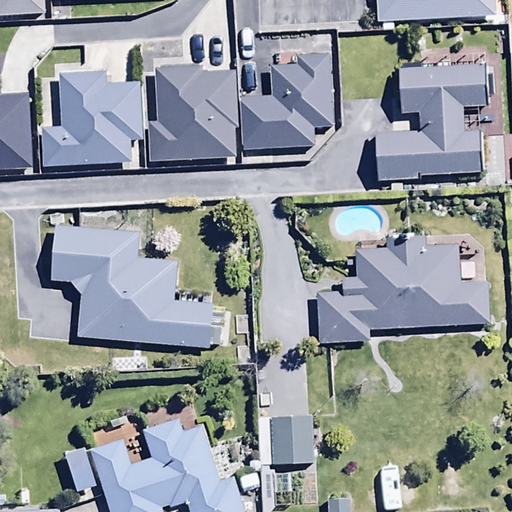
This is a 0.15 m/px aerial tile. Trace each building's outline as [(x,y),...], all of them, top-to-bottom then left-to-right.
[(0,0),(0,19),(44,18),(43,0),(0,0)] [(393,33),(392,24),(493,20),(492,0),(374,0),(375,26),(381,26),(381,33),(393,33)] [(240,99),(241,153),(313,151),(312,133),(331,133),(329,57),(295,58),(296,67),(269,68),(270,98),(240,99)] [(487,110),(486,68),(397,71),(399,119),(417,118),(417,134),(374,136),(376,186),(419,184),(418,179),(482,177),(481,138),(464,138),(463,111),(487,110)] [(146,126),(148,165),(237,161),(233,76),(202,78),(202,69),(154,71),(156,125),(146,126)] [(40,131),(42,170),(131,166),(130,142),(142,142),(139,87),(106,88),(105,74),(59,76),(62,130),(40,131)] [(0,173),(31,172),(27,98),(0,99),(0,173)] [(49,285),(70,287),(79,296),(75,341),(208,353),(209,347),(219,348),(222,318),(211,317),(212,309),(173,306),(176,265),(137,262),(139,237),(54,229),(49,285)] [(368,344),(368,333),(488,328),(486,286),(460,287),(459,248),(421,249),(421,241),(385,242),(385,251),(353,252),(354,281),(341,281),(341,297),(316,298),(318,346),(368,344)] [(256,420),(257,468),(313,467),(312,419),(256,420)] [(122,444),(88,455),(107,511),(167,511),(184,507),(185,511),(242,511),(232,481),(218,486),(199,430),(181,436),(176,422),(140,433),(149,461),(129,468),(122,444)] [(351,511),(352,502),(327,502),(326,511),(351,511)]
